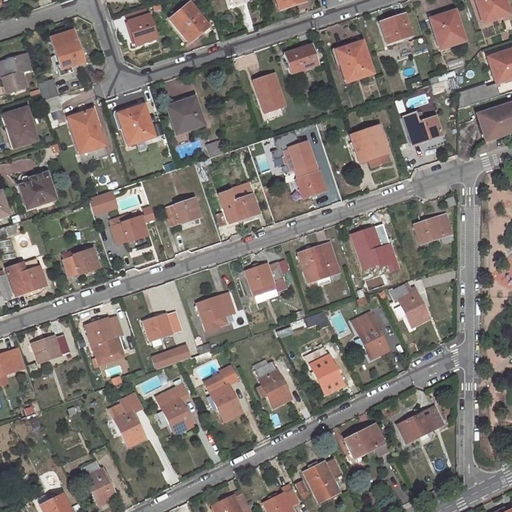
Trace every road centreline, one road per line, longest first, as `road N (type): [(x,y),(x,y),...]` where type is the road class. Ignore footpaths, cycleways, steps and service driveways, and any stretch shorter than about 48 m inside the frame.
road 1 (residential): [(0,328),(465,170)]
road 2 (residential): [(468,351),(145,511)]
road 3 (residential): [(93,0),(118,82),(372,0)]
road 4 (residential): [(468,351),(465,170)]
road 5 (residential): [(469,496),(468,351)]
